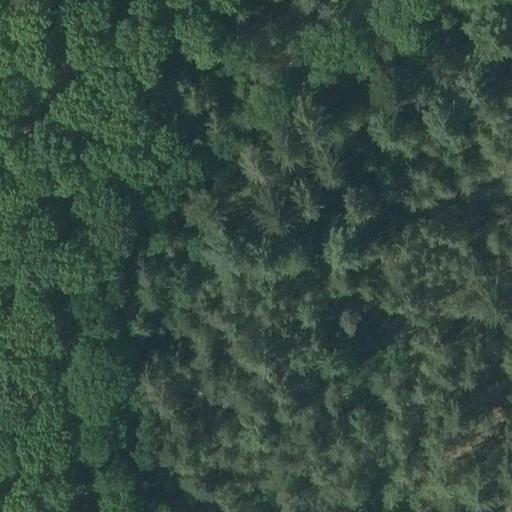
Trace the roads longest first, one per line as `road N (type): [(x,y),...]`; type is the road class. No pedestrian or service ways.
road 1 (track): [(511,193),(144,203),(109,311),(106,380),(148,511)]
road 2 (track): [(80,0),(103,107),(144,203)]
